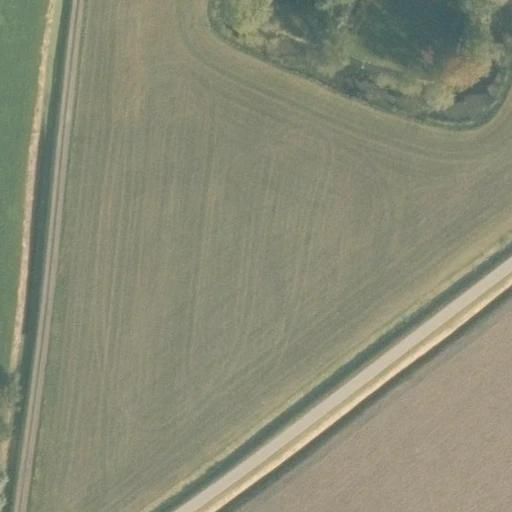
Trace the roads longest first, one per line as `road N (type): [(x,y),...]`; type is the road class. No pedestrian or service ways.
road 1 (track): [(18,511),(77,0)]
road 2 (unclassified): [(511,264),(184,511)]
